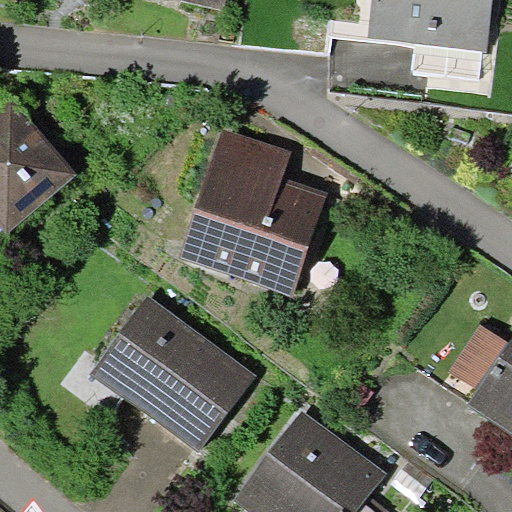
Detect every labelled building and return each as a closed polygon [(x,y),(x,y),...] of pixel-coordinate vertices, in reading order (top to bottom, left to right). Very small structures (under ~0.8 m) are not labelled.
[(225,0),(182,0),(223,11),(225,0)] [(492,0),(372,0),(368,38),(415,43),(483,51),(487,52),(492,0)] [(480,78),(483,51),(415,43),(411,71),(480,78)] [(13,97),(0,107),(0,227),(5,233),(88,164),(69,141),(57,150),(13,97)] [(222,127),(179,257),(294,295),(329,193),(283,178),(292,151),(222,127)] [(148,295),(90,374),(198,453),(256,374),(148,295)] [(477,387),(508,342),(482,324),(451,369),(477,387)] [(477,387),(464,403),(511,435),(511,337),(508,342),(477,387)] [(304,410),(236,499),(252,511),(358,511),(388,473),(304,410)]
